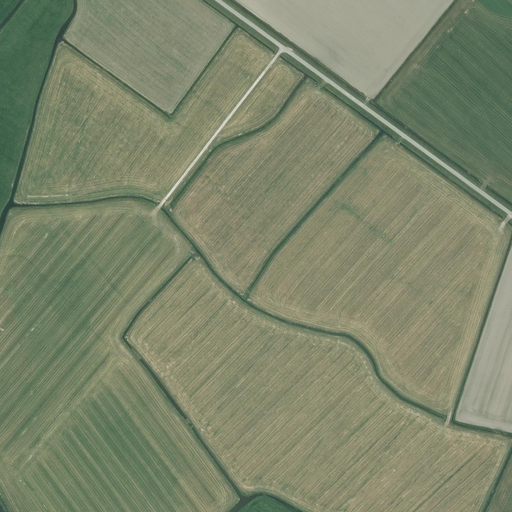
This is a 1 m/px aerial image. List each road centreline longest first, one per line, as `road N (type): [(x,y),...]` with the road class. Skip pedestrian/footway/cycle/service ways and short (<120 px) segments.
road 1 (unclassified): [(511,214),(216,0)]
road 2 (track): [(160,206),(284,49)]
